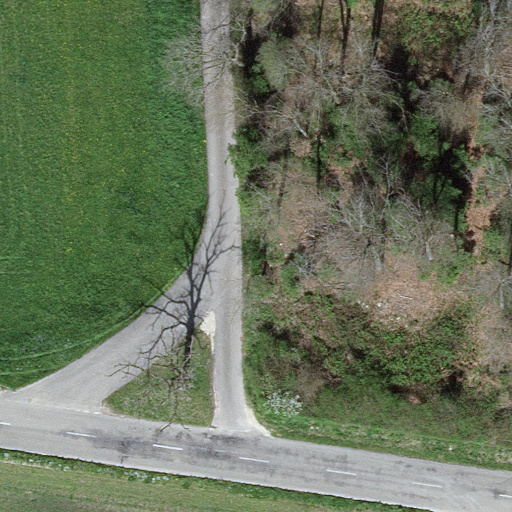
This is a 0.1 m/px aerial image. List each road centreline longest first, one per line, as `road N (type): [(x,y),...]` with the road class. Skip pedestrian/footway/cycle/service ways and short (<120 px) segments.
road 1 (unclassified): [(0,440),(511,493)]
road 2 (track): [(225,254),(110,364),(1,440)]
road 3 (track): [(214,0),(225,254)]
road 4 (track): [(225,254),(244,468)]
